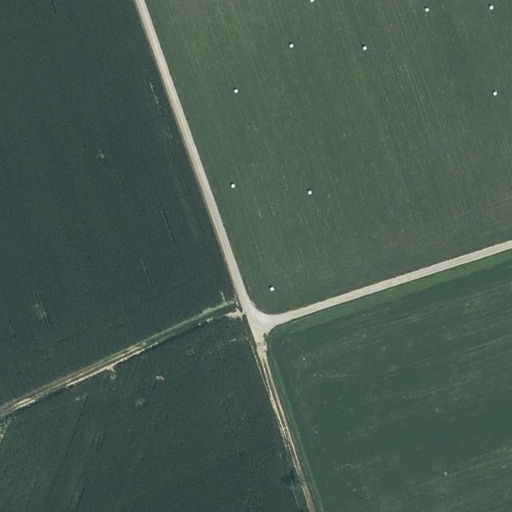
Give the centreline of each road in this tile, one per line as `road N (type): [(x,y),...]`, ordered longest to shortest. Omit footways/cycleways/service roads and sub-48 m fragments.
road 1 (track): [(251,321),(140,0)]
road 2 (track): [(251,321),(511,244)]
road 3 (track): [(0,406),(241,292)]
road 4 (track): [(313,511),(251,321)]
